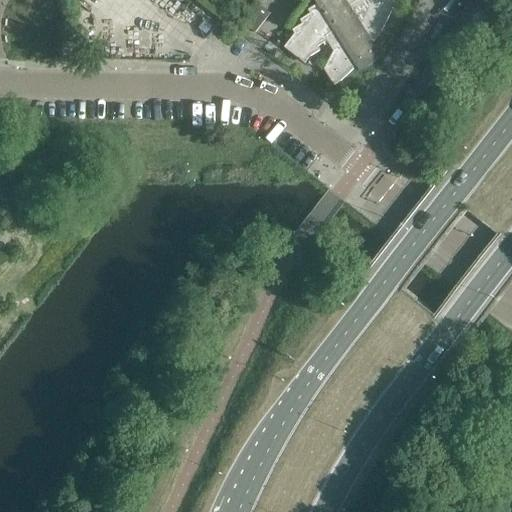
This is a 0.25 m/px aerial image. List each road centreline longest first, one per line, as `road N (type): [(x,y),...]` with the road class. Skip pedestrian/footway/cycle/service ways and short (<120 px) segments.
road 1 (secondary): [(511,122),(325,360),(236,511)]
road 2 (unclassified): [(0,83),(234,90),(283,112),(361,171)]
road 3 (secondary): [(325,511),(377,422),(511,249)]
road 4 (unclassified): [(511,288),(361,171)]
